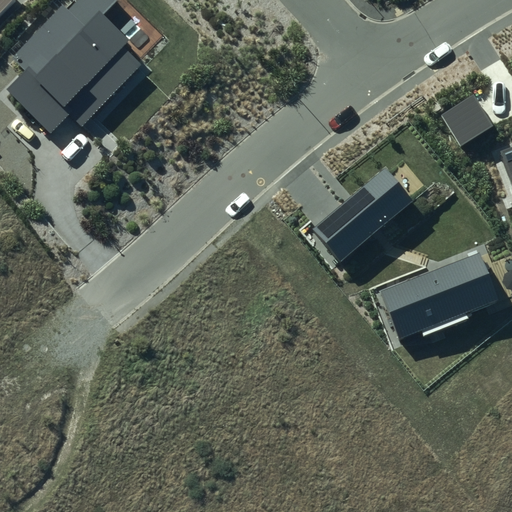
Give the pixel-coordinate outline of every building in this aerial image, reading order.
[(0,0),(0,17),(17,0),(16,0),(0,0)] [(161,50),(110,0),(73,0),(0,74),(0,100),(41,140),(65,116),(81,131),(161,50)] [(511,157),(494,164),(511,213),(511,157)] [(386,173),(302,241),(337,284),(421,216),(386,173)] [(510,316),(481,248),(368,295),(397,363),(510,316)]
